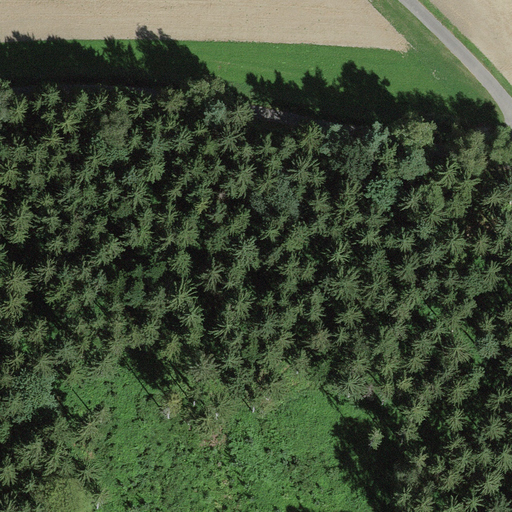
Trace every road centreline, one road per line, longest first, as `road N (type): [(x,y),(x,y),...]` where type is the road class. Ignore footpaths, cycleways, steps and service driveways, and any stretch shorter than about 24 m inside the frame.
road 1 (track): [(0,95),(64,88),(175,97),(511,162)]
road 2 (track): [(511,113),(404,0)]
